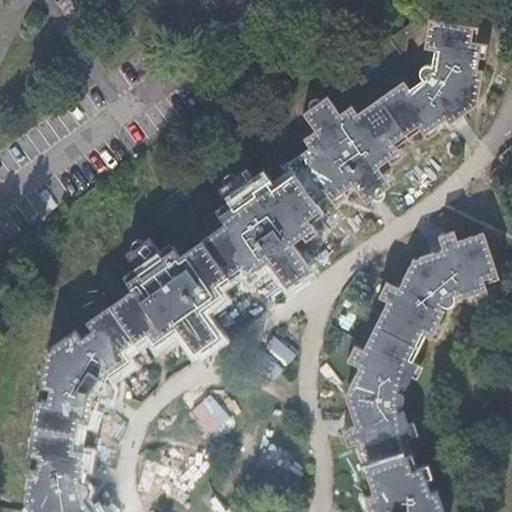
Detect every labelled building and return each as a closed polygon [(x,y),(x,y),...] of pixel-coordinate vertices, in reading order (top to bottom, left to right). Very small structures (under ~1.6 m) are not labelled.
[(477,101),(482,66),(477,66),(479,52),(474,51),(476,40),(478,23),(435,16),(430,45),(438,46),(436,59),(433,64),(430,63),(429,63),(428,62),(427,63),(426,63),(425,63),(424,64),(423,65),(422,66),(422,67),(421,68),(421,69),(421,71),(422,72),(422,73),(423,74),(423,75),(426,77),(422,82),(411,89),(406,83),(360,115),(352,104),(340,112),(328,95),(305,111),(317,129),(306,136),(315,148),(291,165),(298,175),(275,192),(267,180),(256,188),(243,170),(220,186),(233,204),(220,213),(228,224),(183,257),(175,245),(163,253),(151,236),(128,252),(140,270),(128,278),(136,290),(90,323),(95,329),(84,337),(77,328),(48,348),(41,384),(53,386),(51,400),(43,399),(34,455),(42,456),(39,470),(32,469),(26,500),(34,511),(92,511),(95,511),(85,497),(85,495),(86,494),(87,494),(88,493),(89,492),(89,491),(90,490),(90,489),(90,488),(90,486),(90,485),(89,484),(88,483),(87,482),(86,482),(85,481),(82,480),(81,477),(84,462),(78,461),(80,449),(83,433),(85,419),(87,407),(93,407),(95,392),(98,393),(100,389),(106,393),(108,394),(109,394),(110,394),(112,394),(113,393),(114,392),(115,391),(116,390),(116,389),(117,388),(117,387),(117,385),(116,384),(116,383),(115,382),(114,381),(108,377),(110,374),(109,371),(120,363),(117,358),(128,351),(153,333),(163,327),(166,331),(178,323),(193,343),(204,335),(216,326),(201,306),(212,298),(209,293),(219,286),(245,268),(254,261),(258,266),(270,257),(284,277),(295,269),(308,260),(294,240),(305,232),(302,227),(312,220),(324,212),(318,201),(330,193),(337,203),(348,195),(344,190),(355,182),(361,190),(372,182),(385,173),(379,165),(391,156),(387,152),(396,145),(422,127),(433,120),(436,124),(447,116),(450,120),(463,111),(477,101)] [(426,132),(436,124),(433,120),(422,127),(426,132)] [(511,163),(507,166),(508,167),(511,163),(511,143),(498,155),(499,156),(502,153),(511,163)] [(399,151),(396,145),(387,152),(391,156),(399,151)] [(511,172),(508,167),(507,166),(506,165),(504,164),(501,163),(498,165),(493,168),(491,170),(490,172),(490,176),(491,178),(495,184),(497,185),(500,186),(503,186),(510,182),(511,180),(511,179),(511,172)] [(315,225),(312,220),(302,227),(305,232),(315,225)] [(423,476),(422,475),(419,465),(409,436),(405,424),(411,422),(406,408),(401,410),(399,405),(401,404),(402,403),(403,402),(404,402),(404,401),(405,400),(405,399),(406,398),(406,397),(406,396),(406,395),(405,394),(405,393),(404,392),(404,391),(403,391),(403,390),(402,389),(400,389),(402,385),(406,387),(413,373),(407,370),(412,359),(426,331),(431,320),(437,323),(444,309),(439,307),(442,302),(444,304),(447,305),(449,305),(450,304),(451,304),(452,303),(453,302),(454,301),(454,300),(455,298),(455,297),(455,296),(454,294),(454,293),(453,293),(458,291),(459,295),(474,291),(472,285),(485,281),(499,276),(484,234),(459,242),(457,237),(454,230),(439,235),(444,248),(429,253),(413,258),(399,287),(387,281),(380,294),(392,301),(379,329),(368,350),(356,344),(349,358),(361,364),(347,394),(358,425),(345,429),(350,444),(363,439),(372,464),(382,492),(372,496),(377,509),(375,510),(374,510),(373,511),(372,511),(449,511),(440,485),(434,487),(430,475),(423,476)] [(248,272),(258,266),(254,261),(245,268),(248,272)] [(487,286),(485,281),(472,285),(474,291),(487,286)] [(223,290),(219,286),(209,293),(212,298),(223,290)] [(432,334),(437,323),(431,320),(426,331),(432,334)] [(156,338),(166,331),(163,327),(153,333),(156,338)] [(131,356),(128,351),(117,358),(120,363),(131,356)] [(419,362),(412,359),(407,370),(413,373),(419,362)] [(405,424),(409,436),(415,434),(411,422),(405,424)] [(419,465),(422,475),(423,476),(430,475),(425,463),(424,463),(419,465)]
